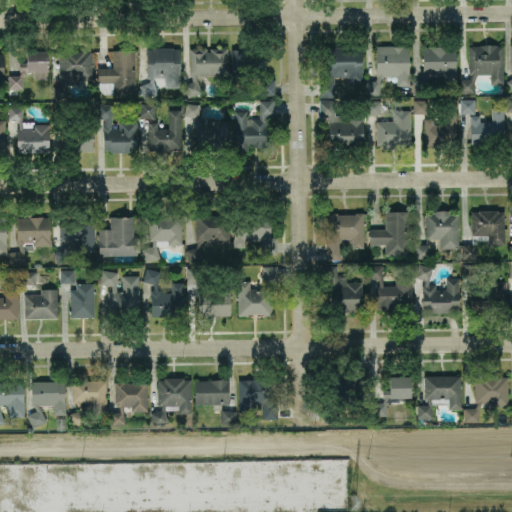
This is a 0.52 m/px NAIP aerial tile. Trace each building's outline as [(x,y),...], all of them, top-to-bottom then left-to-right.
[(468,45),(469,74),(471,74),(469,78),(459,78),(459,93),(474,93),(474,80),(476,74),(490,74),(490,84),(504,84),(503,45),(496,45),(496,43),(479,43),(479,45),(468,45)] [(328,47),(328,86),(341,86),(341,78),(350,78),(350,81),(362,81),(362,47),(355,47),(355,45),(334,45),(334,47),(328,47)] [(376,45),(393,45),(393,46),(402,46),(409,46),(410,85),(396,85),(396,76),(383,76),(380,82),(380,94),(365,94),(365,80),(375,80),(377,75),(376,75),(376,45)] [(422,46),(429,46),(429,45),(446,45),(446,46),(455,46),(456,85),(444,85),(444,74),(428,74),(426,80),(427,80),(427,93),(412,93),(412,80),(423,80),(425,74),(422,74),(422,46)] [(226,47),(210,47),(210,51),(206,51),(206,47),(190,47),(190,74),(192,74),(192,80),(183,83),(188,96),(201,92),(196,80),(196,74),(227,74),(226,47)] [(135,92),(135,48),(112,49),(112,66),(97,66),(97,82),(99,82),(99,94),(113,93),(135,92)] [(231,48),(231,79),(259,78),(259,92),(274,92),(274,78),(265,78),(265,48),(231,48)] [(47,49),(47,70),(46,70),(46,78),(33,78),(33,70),(25,70),(22,75),(23,88),(18,88),(18,95),(9,95),(8,75),(19,74),(22,70),(20,70),(19,61),(26,61),(25,49),(47,49)] [(91,50),(92,78),(78,78),(79,83),(65,84),(68,96),(55,99),(52,86),(61,84),(59,73),(58,51),(67,50),(67,49),(84,49),(84,50),(91,50)] [(179,49),(147,49),(147,78),(150,88),(142,91),(144,96),(156,92),(151,78),(179,78),(179,49)] [(460,98),(474,99),(474,113),(459,112),(460,98)] [(363,110),(364,148),(329,149),(329,115),(319,115),(319,99),(334,99),(334,110),(363,110)] [(235,110),(246,110),(247,118),(260,118),(259,100),(273,100),(273,121),(266,121),(266,146),(253,146),(253,144),(248,144),(248,149),(235,149),(235,110)] [(410,109),(410,143),(401,143),(401,148),(383,148),(383,144),(377,144),(376,120),(378,120),(378,113),(367,113),(366,100),(380,100),(380,120),(392,120),(392,109),(410,109)] [(456,105),(456,141),(433,141),(433,145),(424,145),(424,118),(425,118),(425,113),(414,113),(414,100),(427,100),(427,118),(433,118),(433,124),(444,124),(444,105),(456,105)] [(137,149),(137,120),(119,121),(119,128),(112,128),(111,124),(114,104),(98,102),(96,117),(104,118),(104,124),(103,124),(103,149),(110,149),(110,152),(128,152),(128,149),(137,149)] [(154,118),(139,116),(141,102),(156,104),(154,118)] [(229,119),(229,148),(222,148),(222,151),(202,151),(202,148),(194,148),(194,121),(195,121),(194,117),(184,115),(186,102),(200,104),(198,117),(199,121),(202,121),(202,123),(210,123),(210,119),(229,119)] [(49,123),(49,152),(16,152),(17,127),(19,127),(18,120),(8,118),(10,105),(23,107),(21,120),(23,127),(32,127),(32,123),(49,123)] [(503,107),(504,142),(470,143),(469,115),(479,115),(480,121),(492,121),(492,107),(503,107)] [(181,109),(181,149),(172,149),(172,150),(155,151),(155,149),(148,149),(148,122),(157,122),(157,128),(169,128),(168,109),(181,109)] [(93,150),(64,150),(64,123),(52,123),(52,110),(67,110),(67,127),(93,127),(93,150)] [(504,211),(504,244),(488,244),(488,240),(476,240),(476,258),(462,258),(462,244),(471,243),(471,211),(478,211),(478,209),(497,210),(497,211),(504,211)] [(408,254),(407,210),(384,210),(384,227),(369,228),(369,246),(375,246),(375,244),(385,244),(385,255),(408,254)] [(459,249),(458,212),(450,213),(450,210),(432,210),(432,212),(425,212),(425,239),(439,238),(439,249),(459,249)] [(363,211),(364,247),(352,247),(352,237),(341,237),(341,258),(329,258),(329,211),(338,211),(338,214),(356,213),(356,211),(363,211)] [(182,245),(182,213),(172,213),(172,215),(157,215),(157,213),(148,214),(148,240),(152,240),(152,246),(142,249),(146,261),(160,257),(156,245),(182,245)] [(276,253),(276,237),(270,237),(270,213),(233,213),(233,247),(245,247),(245,240),(261,240),(261,253),(276,253)] [(229,243),(229,214),(195,214),(195,242),(197,242),(195,247),(185,250),(189,263),(202,260),(199,248),(201,243),(229,243)] [(49,216),(50,245),(32,245),(32,242),(24,242),(24,244),(22,244),(25,263),(11,265),(9,252),(20,250),(18,244),(16,244),(16,216),(49,216)] [(95,216),(95,251),(75,250),(75,239),(67,239),(67,248),(71,260),(57,264),(53,252),(63,248),(64,241),(59,241),(59,216),(95,216)] [(134,216),(134,234),(137,234),(137,255),(99,255),(99,228),(110,228),(110,216),(134,216)] [(415,244),(429,244),(429,258),(415,258),(415,244)] [(459,277),(460,312),(429,313),(429,311),(422,311),(421,284),(423,284),(424,280),(414,276),(418,262),(433,267),(428,284),(435,284),(435,289),(446,289),(445,278),(459,277)] [(412,311),(412,278),(396,278),(396,284),(383,285),(383,264),(369,264),(369,278),(378,278),(379,313),(394,313),(394,310),(405,309),(405,311),(412,311)] [(506,313),(468,313),(468,280),(461,280),(461,264),(477,265),(476,290),(491,290),(491,281),(506,281),(506,313)] [(272,315),(271,281),(277,281),(277,265),(261,265),(261,282),(262,282),(262,287),(250,287),(250,280),(237,280),(238,315),(248,315),(248,313),(263,313),(263,315),(272,315)] [(321,265),(336,265),(336,276),(346,276),(346,281),(362,281),(362,312),(330,312),(329,279),(321,279),(321,265)] [(151,316),(183,316),(183,282),(172,282),(172,292),(159,292),(159,290),(157,290),(157,285),(161,272),(146,267),(142,281),(153,284),(153,289),(150,289),(151,316)] [(230,314),(230,289),(200,290),(200,267),(187,267),(187,294),(198,294),(198,314),(230,314)] [(74,282),(74,269),(60,269),(60,282),(74,282)] [(139,275),(139,313),(108,313),(108,291),(112,291),(111,285),(100,283),(102,269),(118,272),(116,286),(116,291),(122,291),(122,275),(139,275)] [(35,284),(36,271),(22,270),(21,283),(35,284)] [(94,316),(93,282),(76,283),(76,289),(69,289),(70,317),(94,316)] [(18,285),(18,318),(0,318),(0,296),(6,296),(6,285),(18,285)] [(57,317),(57,288),(40,288),(41,293),(23,294),(24,318),(57,317)] [(411,398),(410,374),(388,374),(388,389),(381,389),(381,402),(372,402),(372,416),(387,416),(386,398),(411,398)] [(461,408),(460,375),(425,376),(425,398),(427,398),(427,403),(416,404),(416,419),(433,418),(432,405),(448,404),(448,408),(461,408)] [(508,376),(508,405),(490,405),(490,402),(482,403),(478,408),(478,421),(464,422),(463,407),(474,407),(478,402),(475,402),(475,376),(508,376)] [(191,378),(191,413),(179,413),(178,409),(165,410),(168,423),(154,426),(150,412),(161,409),(161,405),(158,405),(157,379),(164,378),(164,377),(183,377),(184,378),(191,378)] [(363,379),(352,379),(352,377),(323,377),(323,422),(339,422),(340,401),(363,401),(363,379)] [(194,380),(228,379),(229,403),(195,404),(194,380)] [(277,418),(277,402),(273,402),(273,379),(238,379),(238,413),(251,412),(251,403),(262,403),(262,418),(277,418)] [(24,416),(23,380),(0,380),(0,423),(4,422),(0,411),(0,404),(7,404),(7,416),(24,416)] [(64,380),(64,402),(65,402),(65,414),(53,414),(53,404),(38,405),(47,421),(34,428),(27,415),(36,410),(33,405),(31,405),(31,381),(64,380)] [(106,380),(106,413),(92,414),(92,401),(80,402),(87,422),(73,427),(68,413),(78,410),(75,402),(72,402),(72,380),(106,380)] [(147,381),(147,411),(123,412),(125,424),(111,426),(109,412),(119,411),(119,406),(115,406),(114,381),(147,381)] [(221,409),(236,411),(234,424),(220,422),(221,409)] [(56,418),(65,418),(65,430),(56,430),(56,418)]
